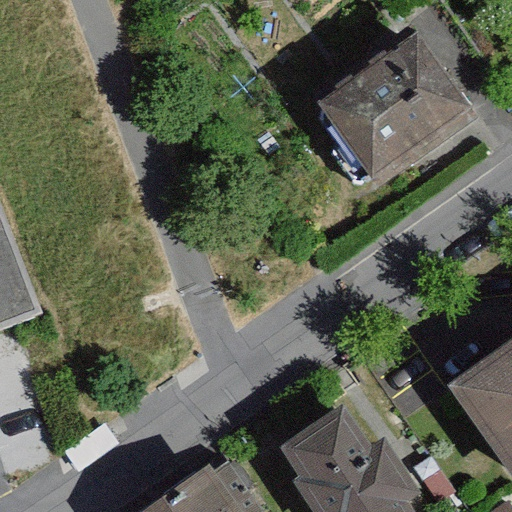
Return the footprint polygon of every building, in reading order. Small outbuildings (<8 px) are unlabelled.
[(418,41),(317,116),(375,194),(476,119),(418,41)] [(0,331),(19,324),(42,315),(0,206),(0,331)] [(511,343),(452,385),(511,470),(511,343)] [(284,448),(324,511),(412,511),(409,506),(423,497),(386,439),(370,449),(345,409),(284,448)] [(263,511),(228,460),(151,511),(263,511)]
